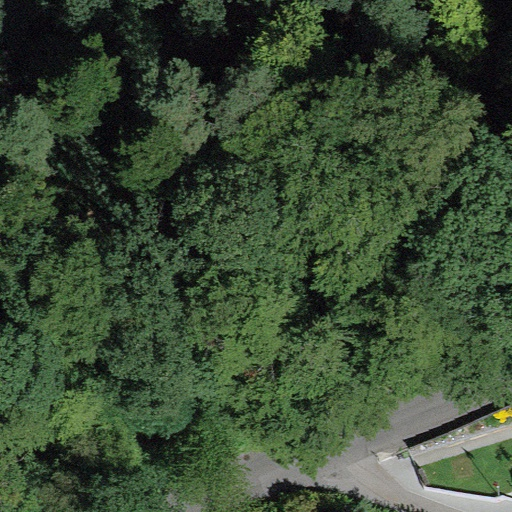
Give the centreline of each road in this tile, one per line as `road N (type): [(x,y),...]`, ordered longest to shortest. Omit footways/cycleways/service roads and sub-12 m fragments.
road 1 (residential): [(511,367),(313,455)]
road 2 (residential): [(313,455),(175,511)]
road 3 (residential): [(313,455),(426,511)]
